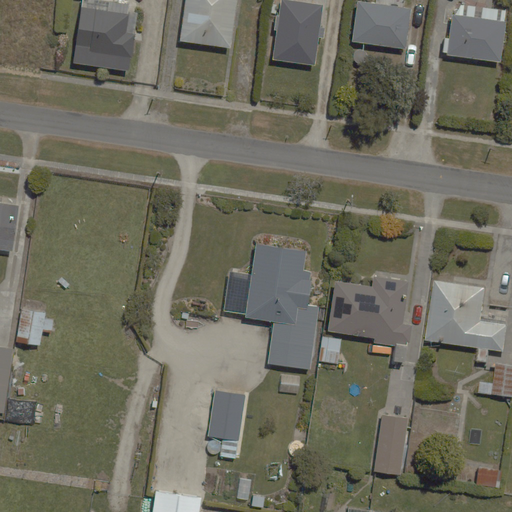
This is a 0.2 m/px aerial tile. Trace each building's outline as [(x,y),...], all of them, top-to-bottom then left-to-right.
[(235,0),(185,0),(180,44),(229,50),(235,0)] [(129,8),(84,1),(73,65),(134,75),(140,37),(124,34),(129,8)] [(409,11),(357,4),(352,44),(403,51),(409,11)] [(319,10),(279,5),(271,63),(311,69),(319,10)] [(504,26),(451,19),(446,60),(499,66),(504,26)] [(16,210),(0,207),(0,252),(9,254),(16,210)] [(255,246),(246,320),(273,323),(267,367),(310,373),(318,307),(302,305),(309,252),(255,246)] [(369,292),(335,286),(327,334),(399,347),(410,285),(371,278),(369,292)] [(488,291),(437,283),(428,343),(502,354),(506,328),(483,325),(488,291)] [(46,310),(23,307),(17,345),(41,349),(46,310)] [(13,352),(0,350),(0,416),(3,417),(13,352)] [(496,381),(479,378),(477,393),(511,398),(511,368),(498,366),(496,381)] [(245,397),(215,393),(208,439),(238,443),(245,397)] [(408,423),(382,419),(374,472),(400,476),(408,423)] [(191,498),(195,463),(178,461),(173,496),(191,498)] [(478,463),(476,484),(501,487),(503,466),(478,463)]
